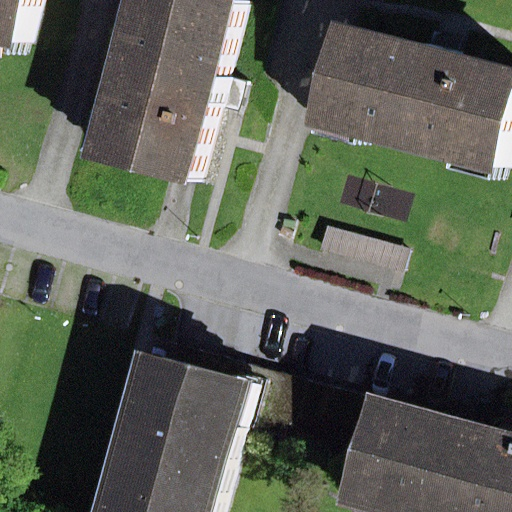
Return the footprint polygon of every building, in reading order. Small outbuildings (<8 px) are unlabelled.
[(0,0),(0,32),(35,42),(46,0),(0,0)] [(238,79),(233,78),(253,3),(239,0),(157,0),(116,158),(206,182),(225,107),(230,108),(238,79)] [(336,121),(511,166),(511,71),(463,58),(464,53),(435,46),(434,51),(359,31),(336,121)] [(439,32),(435,46),(464,53),(468,40),(439,32)] [(252,83),(238,79),(230,108),(244,112),(252,83)] [(413,250),(333,228),(326,251),(407,274),(413,250)] [(227,511),(251,427),(322,447),(338,389),(172,344),(145,441),(137,472),(125,511),(227,511)] [(511,511),(511,432),(510,432),(509,436),(338,389),(322,447),(377,462),(370,487),(412,498),(408,510),(416,511),(511,511)] [(117,467),(137,472),(145,441),(126,435),(117,467)] [(407,511),(408,510),(412,498),(370,487),(364,485),(359,503),(393,511),(407,511)]
